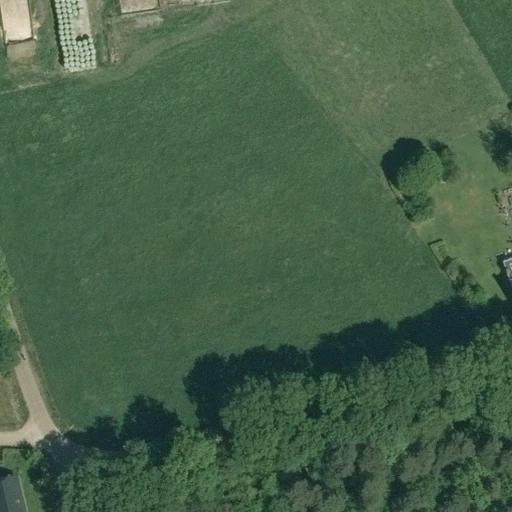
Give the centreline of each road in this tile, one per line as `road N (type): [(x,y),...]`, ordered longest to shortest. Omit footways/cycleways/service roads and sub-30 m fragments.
road 1 (unclassified): [(58,445),(85,456),(137,459),(511,386)]
road 2 (unclassified): [(58,445),(35,406),(0,302)]
